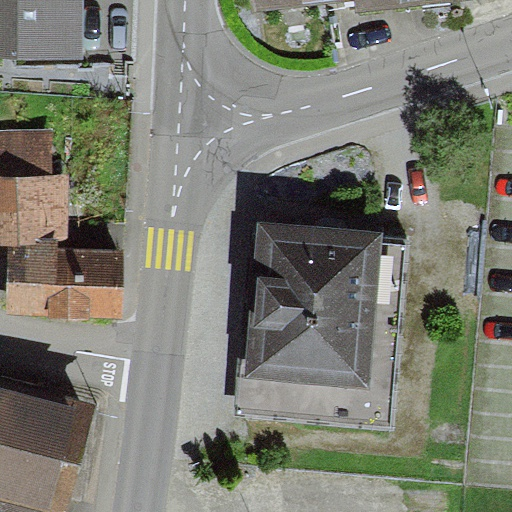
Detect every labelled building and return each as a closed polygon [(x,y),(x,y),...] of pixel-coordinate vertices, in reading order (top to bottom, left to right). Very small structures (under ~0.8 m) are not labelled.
[(0,0),(0,58),(83,62),(85,0),(0,0)] [(255,0),(257,11),(349,0),(356,0),(357,13),(467,0),(255,0)] [(123,317),(123,251),(68,251),(68,178),(51,178),(51,132),(0,131),(0,246),(6,247),(5,316),(123,317)] [(250,358),(239,358),(234,420),(395,431),(409,244),(383,242),(384,230),(260,221),(250,358)] [(65,511),(95,406),(0,379),(0,511),(49,511),(50,511),(65,511)]
